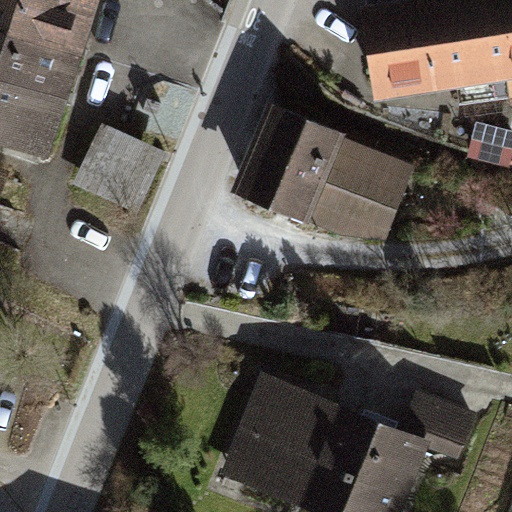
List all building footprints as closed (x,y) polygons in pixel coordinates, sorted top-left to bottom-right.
[(0,0),(0,32),(81,59),(100,0),(0,0)] [(511,0),(413,0),(361,8),(376,103),(511,81),(511,0)] [(0,147),(46,162),(81,59),(0,32),(0,147)] [(348,136),(269,104),(231,196),(308,227),(310,224),(343,237),(387,241),(417,167),(347,139),(348,136)] [(165,154),(102,125),(74,185),(137,215),(165,154)] [(0,198),(9,173),(0,170),(0,198)] [(405,427),(262,372),(221,475),(315,511),(405,511),(430,449),(459,460),(477,414),(419,391),(405,427)]
